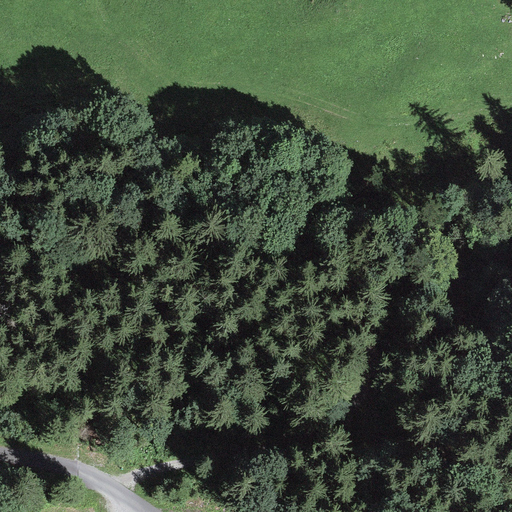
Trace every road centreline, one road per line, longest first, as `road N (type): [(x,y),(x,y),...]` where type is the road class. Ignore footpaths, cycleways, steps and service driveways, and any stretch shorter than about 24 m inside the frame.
road 1 (track): [(114,482),(330,427),(362,401),(408,322),(511,254)]
road 2 (unclassified): [(0,452),(114,482),(154,511)]
